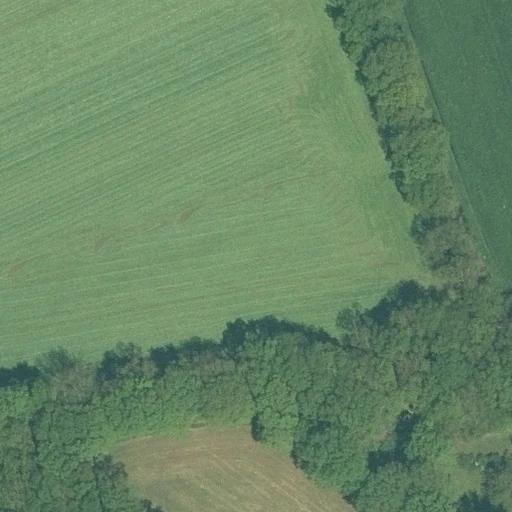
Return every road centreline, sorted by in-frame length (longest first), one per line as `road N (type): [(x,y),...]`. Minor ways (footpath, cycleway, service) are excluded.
road 1 (track): [(508,324),(473,356),(132,410),(0,463)]
road 2 (unclassified): [(511,326),(472,271),(378,0)]
